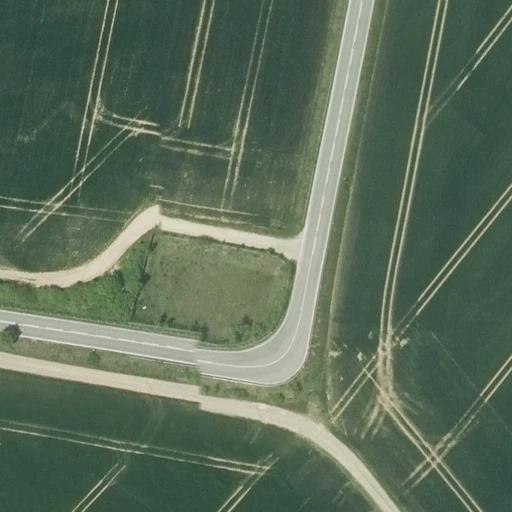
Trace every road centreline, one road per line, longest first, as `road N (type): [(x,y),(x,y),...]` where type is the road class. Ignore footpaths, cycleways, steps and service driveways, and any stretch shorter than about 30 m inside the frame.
road 1 (tertiary): [(399,0),(306,440),(281,452),(241,449),(0,400)]
road 2 (track): [(331,342),(140,295),(73,353),(33,359),(0,351)]
road 3 (track): [(328,511),(305,500),(0,438)]
